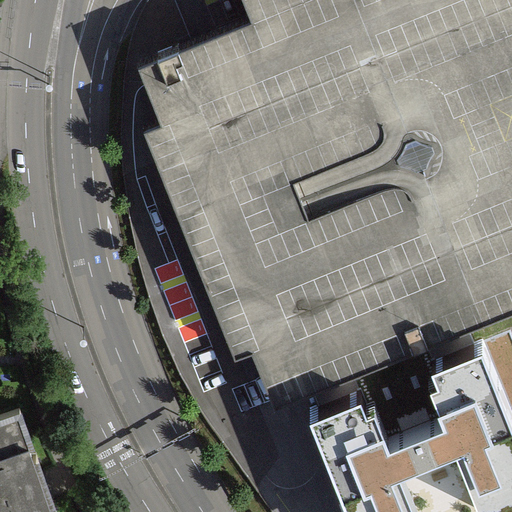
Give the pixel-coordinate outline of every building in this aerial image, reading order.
[(511,0),(248,0),(254,15),(144,59),(166,114),(145,122),(237,352),(259,343),(281,399),(359,368),(471,324),(511,307),(511,0)] [(511,307),(471,324),(475,332),(478,341),(485,338),(511,405),(511,307)] [(362,378),(366,386),(323,403),(312,407),(354,511),(509,511),(511,511),(511,504),(511,503),(511,405),(485,338),(478,341),(475,332),(471,324),(359,368),(362,378)] [(0,411),(0,499),(45,485),(17,405),(0,411)] [(0,499),(0,511),(53,511),(45,485),(0,499)]
